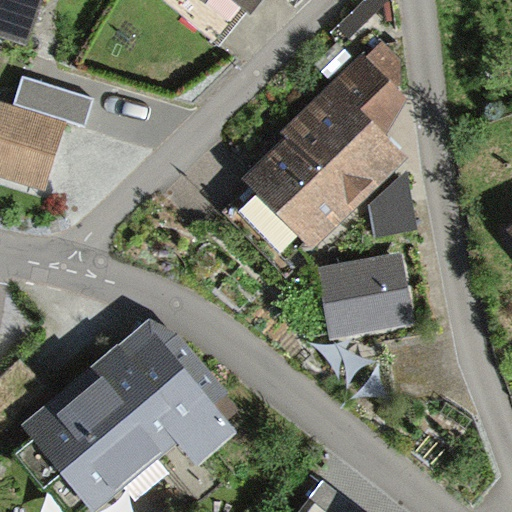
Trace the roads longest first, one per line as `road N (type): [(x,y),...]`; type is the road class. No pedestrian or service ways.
road 1 (residential): [(418,0),(447,255),(477,369),(511,449)]
road 2 (residential): [(76,269),(182,311),(443,511)]
road 3 (residential): [(76,269),(83,244),(329,0)]
